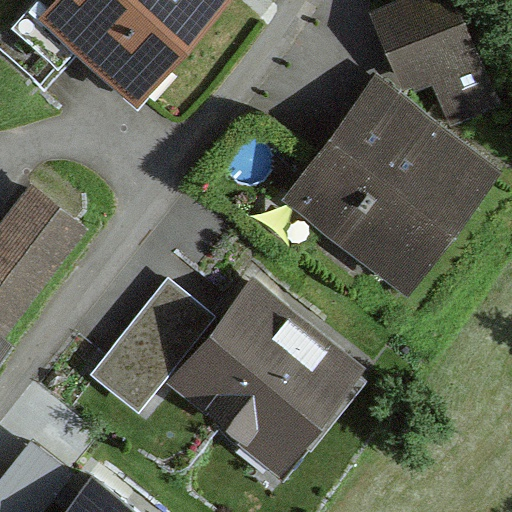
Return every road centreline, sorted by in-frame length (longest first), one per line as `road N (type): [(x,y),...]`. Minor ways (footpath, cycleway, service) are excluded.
road 1 (residential): [(0,400),(300,0)]
road 2 (track): [(156,196),(81,140),(0,144)]
